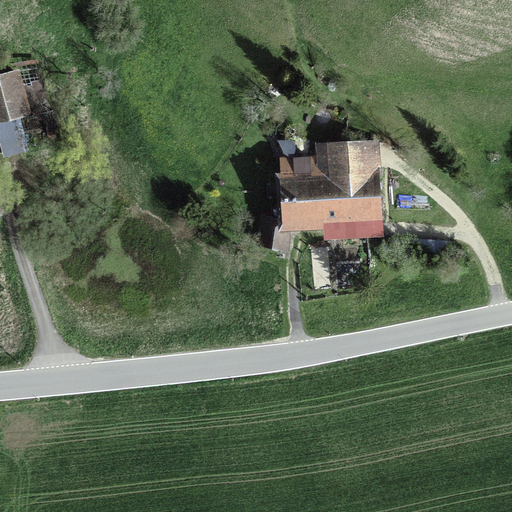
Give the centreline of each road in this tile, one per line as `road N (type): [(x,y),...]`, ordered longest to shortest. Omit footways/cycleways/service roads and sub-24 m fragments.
road 1 (tertiary): [(0,386),(276,363),(511,318)]
road 2 (unknown): [(63,380),(0,195)]
